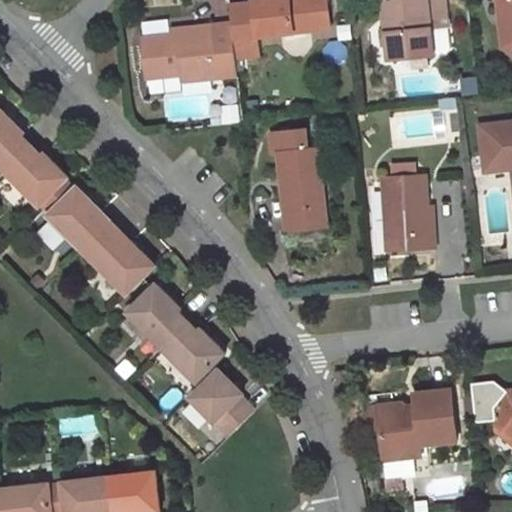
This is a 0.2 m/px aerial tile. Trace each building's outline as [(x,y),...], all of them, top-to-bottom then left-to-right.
[(331,28),(328,0),(254,0),(254,2),(231,5),(233,23),(235,45),(260,43),(259,36),(331,28)] [(431,17),(428,0),(383,0),(387,32),(382,32),(383,45),(388,44),(390,61),(447,54),(452,49),(448,15),(431,17)] [(446,0),(428,0),(431,17),(448,15),(446,0)] [(511,0),(498,0),(501,19),(505,19),(505,25),(501,26),(504,47),(511,53),(511,0)] [(173,35),(143,38),(148,79),(182,75),(199,73),(200,80),(239,76),(237,59),(235,45),(233,23),(197,27),(198,32),(173,35)] [(261,56),(260,43),(235,45),(237,59),(261,56)] [(182,75),(183,82),(200,80),(199,73),(182,75)] [(0,115),(0,164),(8,172),(34,147),(24,138),(27,135),(4,112),(0,115)] [(511,122),(497,124),(500,155),(511,153),(511,122)] [(497,124),(482,125),(487,172),(511,168),(511,153),(500,155),(497,124)] [(8,172),(42,207),(44,205),(68,182),(71,179),(47,155),(44,158),(34,147),(8,172)] [(320,148),(281,153),(290,230),(314,227),(313,213),(327,211),(320,148)] [(421,176),(379,181),(388,253),(435,248),(433,232),(428,233),(425,207),(421,176)] [(68,182),(44,205),(49,210),(68,192),(73,187),(68,182)] [(68,192),(49,210),(54,215),(78,192),(73,187),(68,192)] [(52,217),(86,252),(112,227),(102,216),(105,214),(81,189),(78,192),(54,215),(52,217)] [(313,213),(314,227),(329,226),(327,211),(313,213)] [(86,252),(120,286),(149,258),(125,234),(122,236),(112,227),(86,252)] [(134,309),(169,344),(199,316),(163,280),(134,309)] [(169,344),(203,378),(206,375),(211,381),(216,376),(227,365),(222,359),(232,349),(199,316),(169,344)] [(198,394),(236,431),(262,406),(249,393),(252,389),(227,365),(216,376),(211,381),(198,394)] [(349,372),(337,374),(340,397),(352,396),(349,372)] [(389,407),(392,433),(379,435),(381,459),(424,455),(423,446),(460,443),(454,391),(417,395),(418,403),(389,407)] [(511,391),(509,392),(496,408),(498,425),(511,436),(511,391)] [(392,433),(389,407),(376,408),(379,435),(392,433)] [(511,436),(498,425),(498,431),(511,441),(511,436)] [(158,471),(112,476),(115,511),(127,510),(127,511),(145,511),(163,510),(158,471)] [(66,482),(68,511),(110,511),(115,511),(112,476),(66,481),(66,482)] [(51,482),(5,488),(7,511),(53,511),(51,484),(51,482)] [(59,483),(61,511),(68,511),(66,482),(59,483)] [(61,511),(59,483),(51,484),(53,511),(61,511)]
